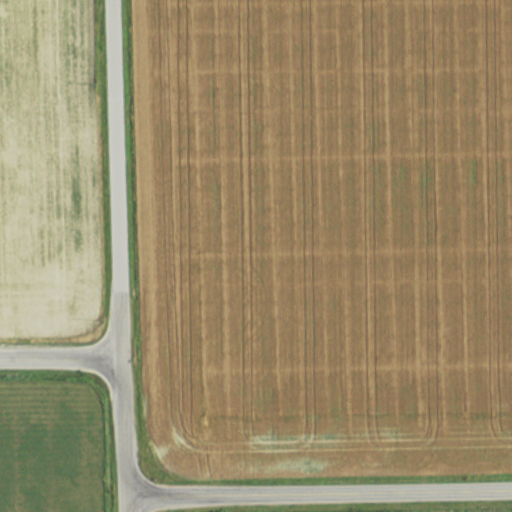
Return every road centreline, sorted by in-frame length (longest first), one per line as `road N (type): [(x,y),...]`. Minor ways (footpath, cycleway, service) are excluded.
road 1 (tertiary): [(125,511),(108,0)]
road 2 (residential): [(125,500),(511,493)]
